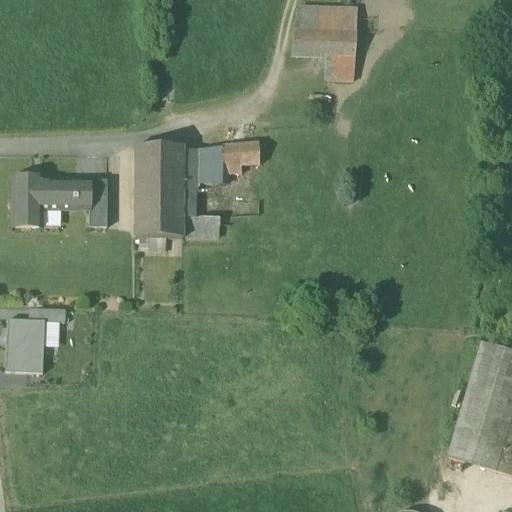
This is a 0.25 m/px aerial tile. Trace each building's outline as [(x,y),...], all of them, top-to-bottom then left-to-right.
[(340,35),(342,11),(299,7),(293,32),(340,35)] [(342,11),(340,35),(357,37),(359,12),(342,11)] [(355,62),(357,37),(340,35),(293,32),(291,57),(326,60),(355,62)] [(353,84),(355,62),(326,60),(324,82),(353,84)] [(258,147),(239,148),(241,169),(259,169),(260,169),(258,147)] [(182,241),(182,239),(183,153),(183,149),(135,148),(133,240),(182,241)] [(241,177),(241,169),(239,148),(183,153),(182,239),(219,240),(220,230),(222,200),(222,176),(241,177)] [(13,229),(39,230),(40,207),(60,208),(61,212),(91,212),(92,185),(32,184),(32,181),(15,181),(13,229)] [(89,234),(109,236),(109,185),(92,185),(91,212),(89,234)] [(40,207),(39,230),(58,231),(61,212),(60,208),(40,207)] [(511,210),(508,210),(503,230),(511,232),(511,210)] [(27,324),(43,325),(58,325),(63,326),(64,314),(27,312),(27,324)] [(27,324),(6,323),(4,376),(41,378),(42,351),(43,325),(27,324)] [(57,351),(58,325),(43,325),(42,351),(57,351)] [(511,354),(484,346),(451,460),(499,474),(511,477),(511,354)]
